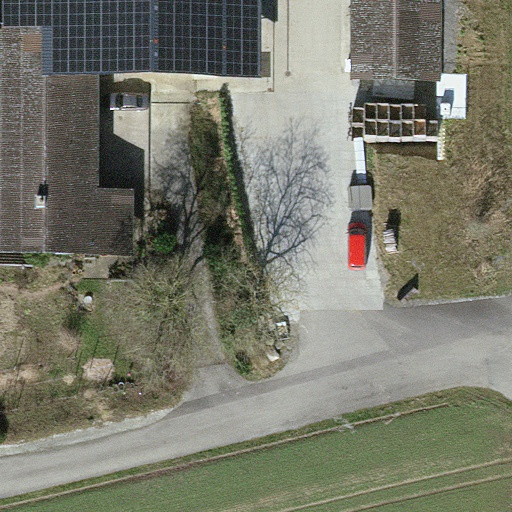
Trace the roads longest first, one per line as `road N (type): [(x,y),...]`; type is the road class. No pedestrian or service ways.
road 1 (track): [(511,351),(0,474)]
road 2 (track): [(322,0),(346,387)]
